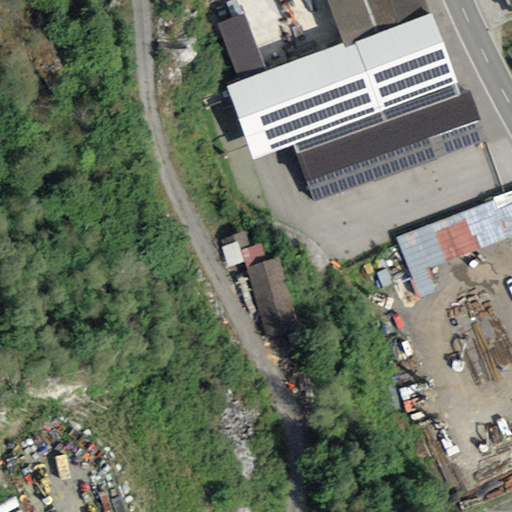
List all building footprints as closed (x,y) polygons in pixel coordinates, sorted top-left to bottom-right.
[(424,0),(328,0),(347,49),(227,96),(255,167),(294,152),(314,205),(486,138),(469,96),(463,98),(424,0)] [(221,27),(243,84),(269,74),(247,17),(221,27)] [(511,195),(398,238),(421,299),(438,292),(431,271),(511,241),(511,195)] [(225,243),(232,273),(276,262),(273,248),(262,251),(258,235),(225,243)] [(279,264),(248,273),(269,342),(300,333),(279,264)]
